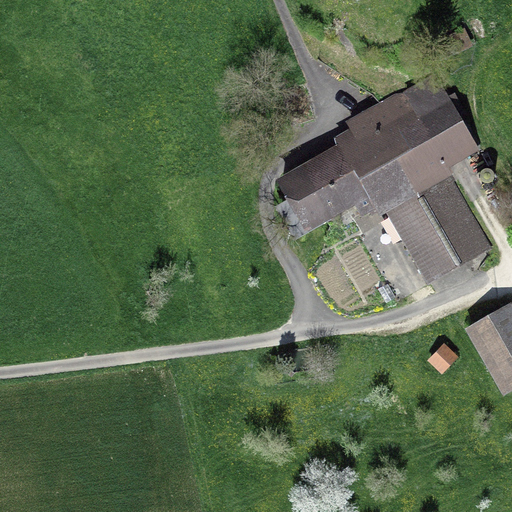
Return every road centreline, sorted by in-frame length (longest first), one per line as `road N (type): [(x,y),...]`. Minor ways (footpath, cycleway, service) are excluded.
road 1 (track): [(291,0),(308,71),(308,123),(247,198),(319,330)]
road 2 (unclassified): [(319,330),(0,372)]
